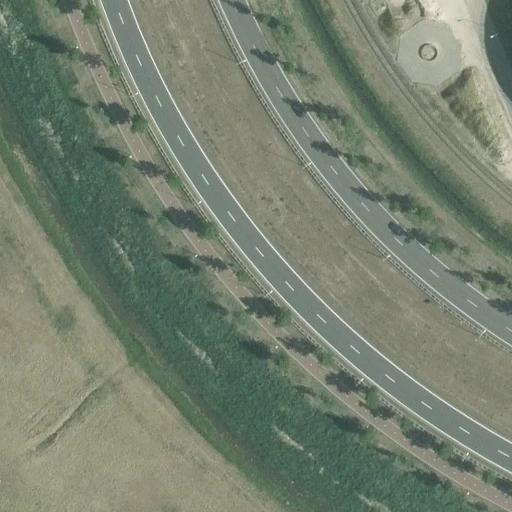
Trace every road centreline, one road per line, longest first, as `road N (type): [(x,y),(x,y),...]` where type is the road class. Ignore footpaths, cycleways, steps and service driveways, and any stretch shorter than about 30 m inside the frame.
road 1 (primary): [(115,0),(130,50),(174,136),(247,238),(357,351),(511,456)]
road 2 (primary): [(511,332),(460,298),(350,191),(300,122),(235,0)]
